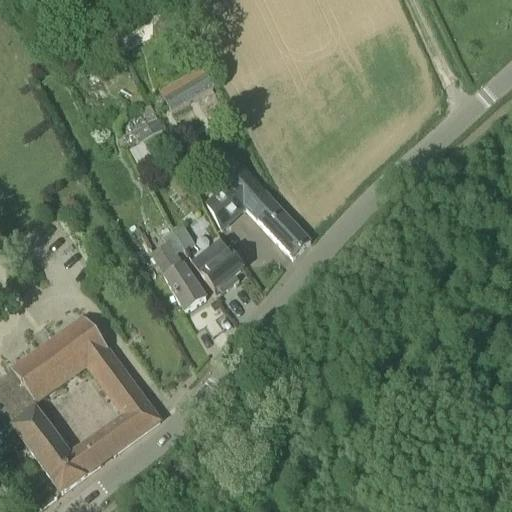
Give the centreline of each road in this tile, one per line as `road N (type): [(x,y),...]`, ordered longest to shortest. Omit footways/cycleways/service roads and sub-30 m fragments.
road 1 (unclassified): [(75,511),(202,394),(364,203),(511,70)]
road 2 (track): [(411,0),(466,110)]
